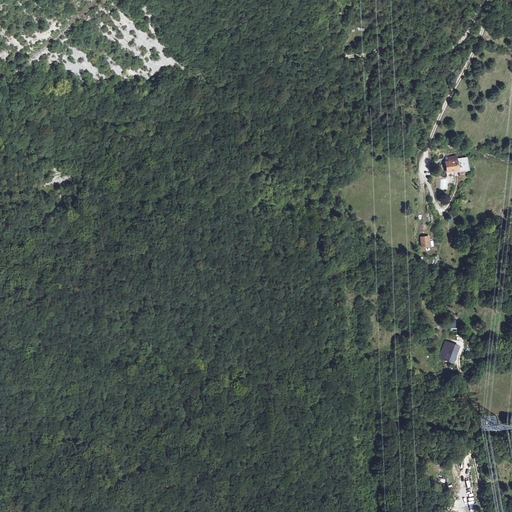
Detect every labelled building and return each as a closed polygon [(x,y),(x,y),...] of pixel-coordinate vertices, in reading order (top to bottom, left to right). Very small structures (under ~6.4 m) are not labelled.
[(447,172),(457,170),(455,160),(449,161),(446,161),(447,172)] [(422,246),(430,245),(429,237),(421,238),(422,246)] [(452,341),(450,345),(446,357),(455,360),(460,345),(459,344),(452,341)] [(446,357),(450,345),(445,343),(441,355),(446,357)] [(477,500),(469,502),(471,510),(479,508),(477,500)]
